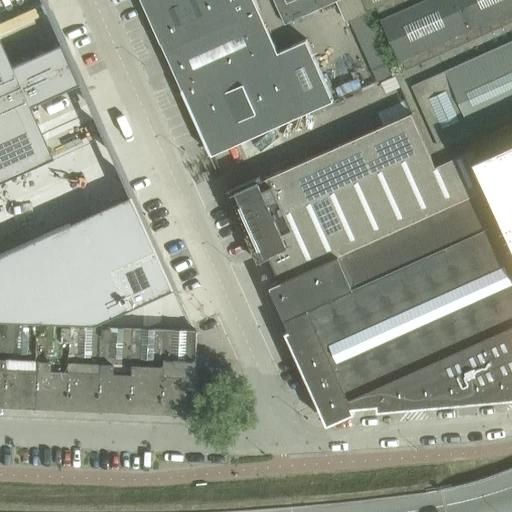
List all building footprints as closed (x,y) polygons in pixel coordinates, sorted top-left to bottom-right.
[(0,0),(0,180),(52,157),(29,105),(78,83),(79,83),(76,75),(64,49),(61,42),(60,42),(10,65),(0,41),(0,0)] [(142,0),(162,42),(183,90),(211,153),(212,153),(212,155),(334,100),(307,39),(279,52),(255,0),(142,0)] [(274,0),(286,24),(338,0),(274,0)] [(362,0),(367,9),(376,5),(405,69),(396,73),(413,111),(414,111),(438,163),(473,149),(482,145),(475,131),(441,53),(511,21),(511,9),(469,28),(456,0),(362,0)] [(511,0),(456,0),(469,28),(511,9),(511,0)] [(395,73),(368,11),(350,19),(377,81),(395,73)] [(511,21),(441,53),(475,131),(511,114),(511,21)] [(381,110),(385,121),(412,111),(407,100),(381,110)] [(489,184),(476,155),(473,149),(438,163),(414,111),(413,111),(413,112),(262,180),(261,177),(229,192),(259,259),(270,255),(281,279),(489,184)] [(511,138),(476,155),(511,235),(511,138)] [(489,184),(281,279),(271,284),(285,317),(505,220),(489,184)] [(0,252),(0,320),(92,324),(171,289),(129,195),(0,252)] [(511,235),(505,220),(285,317),(291,329),(287,331),(328,423),(356,411),(354,407),(378,405),(378,409),(511,397),(511,235)] [(5,321),(2,405),(33,406),(37,323),(5,321)] [(33,406),(64,408),(68,324),(37,323),(33,406)] [(99,325),(68,324),(64,408),(95,409),(99,325)] [(131,327),(101,325),(99,325),(95,409),(127,410),(131,327)] [(162,328),(131,327),(127,410),(158,412),(162,328)] [(195,329),(162,328),(158,412),(191,413),(195,329)]
